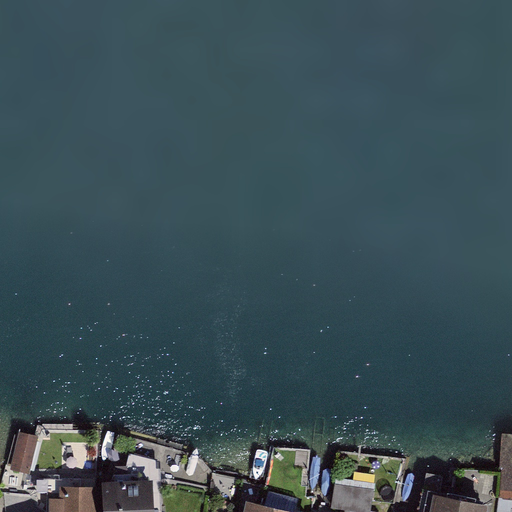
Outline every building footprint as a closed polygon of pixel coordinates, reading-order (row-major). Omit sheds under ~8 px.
[(511,419),(495,419),(493,489),(511,490),(511,419)] [(22,434),(14,467),(28,470),(36,437),(22,434)] [(150,511),(150,478),(107,479),(108,511),(150,511)] [(70,480),(54,480),(55,511),(63,511),(93,511),(93,487),(70,487),(70,480)] [(337,487),(333,511),(372,511),(375,491),(337,487)] [(480,511),(483,503),(439,494),(435,511),(480,511)]
